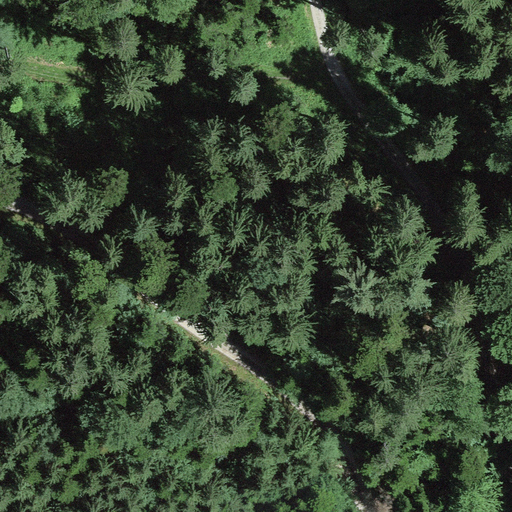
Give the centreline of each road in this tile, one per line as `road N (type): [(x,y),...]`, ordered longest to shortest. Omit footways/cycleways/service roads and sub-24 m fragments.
road 1 (track): [(511,491),(485,314),(467,259),(420,175),(335,79),(317,0)]
road 2 (track): [(0,192),(98,241),(324,421),(365,511)]
